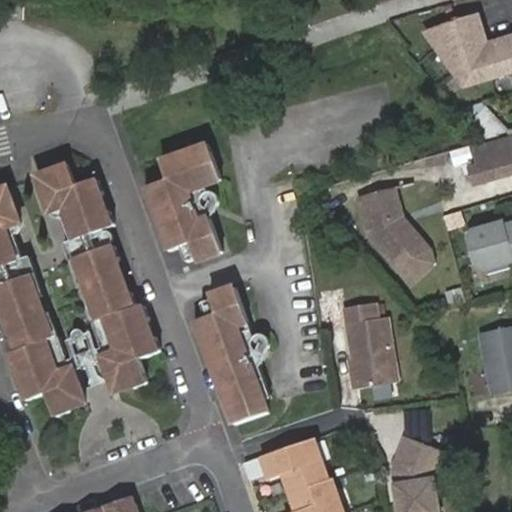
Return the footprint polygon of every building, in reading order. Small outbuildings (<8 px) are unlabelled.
[(480,19),(427,35),(467,89),(511,75),(511,40),(489,48),(480,19)] [(486,100),(470,108),(485,142),(502,134),(486,100)] [(511,142),(473,153),(483,186),(511,176),(511,142)] [(199,154),(199,156),(201,162),(217,156),(214,148),(211,146),(200,150),(199,154)] [(172,183),(160,187),(166,204),(158,206),(170,238),(176,236),(182,251),(185,251),(194,247),(200,262),(201,264),(227,256),(214,222),(203,226),(192,197),(203,194),(202,192),(226,183),(217,156),(201,162),(199,156),(183,162),(184,167),(169,173),(172,183)] [(167,166),(169,173),(184,167),(183,162),(180,158),(168,162),(167,166)] [(62,170),(60,174),(64,182),(78,178),(75,168),(70,166),(62,170)] [(100,202),(94,187),(83,191),(78,178),(64,182),(60,174),(43,180),(55,214),(72,208),(81,230),(78,231),(83,243),(111,232),(105,218),(112,215),(106,199),(100,202)] [(110,198),(104,183),(94,187),(100,202),(106,199),(110,198)] [(151,190),(150,192),(155,206),(158,206),(166,204),(160,187),(151,190)] [(405,219),(398,189),(359,199),(368,235),(412,286),(436,266),(432,252),(422,241),(423,240),(405,219)] [(0,272),(24,264),(19,251),(16,252),(9,231),(24,226),(12,191),(0,194),(0,272)] [(223,208),(223,203),(222,200),(219,198),(214,196),(211,197),(206,200),(205,203),(205,208),(209,214),(215,216),(218,215),(222,211),(223,208)] [(120,227),(115,214),(112,215),(105,218),(111,232),(118,230),(120,227)] [(511,261),(511,224),(502,228),(511,261)] [(26,231),(24,226),(9,231),(16,252),(19,251),(24,264),(30,262),(22,240),(26,231)] [(475,270),(482,274),(511,265),(511,261),(502,228),(471,237),(467,244),(475,270)] [(116,249),(111,232),(83,243),(76,245),(71,247),(77,263),(84,260),(109,251),(116,249)] [(170,238),(167,241),(172,254),(175,254),(182,251),(176,236),(170,238)] [(192,265),(200,262),(194,247),(185,251),(189,263),(192,265)] [(116,249),(109,251),(115,267),(122,265),(124,260),(121,250),(116,249)] [(156,342),(150,326),(144,328),(139,312),(132,314),(127,300),(134,297),(122,265),(115,267),(109,251),(84,260),(92,284),(97,301),(106,323),(99,326),(107,346),(121,341),(125,354),(107,360),(120,396),(137,389),(135,386),(151,379),(145,362),(155,358),(150,345),(156,342)] [(85,287),(92,284),(84,260),(77,263),(85,287)] [(24,264),(0,272),(0,287),(1,290),(10,286),(33,278),(40,276),(34,261),(30,262),(24,264)] [(33,278),(42,303),(49,300),(40,276),(33,278)] [(34,386),(39,401),(51,398),(56,413),(74,407),(75,411),(90,405),(77,370),(61,376),(56,363),(70,358),(64,339),(56,342),(48,318),(42,303),(33,278),(10,286),(16,302),(11,305),(22,337),(29,335),(33,350),(23,353),(28,369),(24,371),(30,387),(34,386)] [(10,286),(1,290),(0,291),(0,296),(4,304),(6,306),(11,305),(16,302),(10,286)] [(227,410),(232,422),(257,423),(271,418),(259,386),(262,385),(258,374),(256,375),(239,329),(251,325),(239,292),(214,301),(215,303),(220,318),(210,322),(208,323),(212,339),(207,341),(213,357),(220,355),(225,371),(219,373),(225,389),(230,387),(235,402),(228,405),(229,409),(227,410)] [(139,312),(144,310),(139,297),(138,295),(134,297),(127,300),(132,314),(139,312)] [(106,323),(97,301),(91,303),(99,326),(106,323)] [(220,318),(215,303),(207,306),(206,309),(210,322),(220,318)] [(155,325),(150,310),(146,309),(144,310),(139,312),(144,328),(150,326),(155,325)] [(347,313),(359,394),(398,388),(389,323),(378,324),(376,309),(347,313)] [(55,315),(48,318),(56,342),(64,339),(55,315)] [(199,326),(198,327),(202,339),(207,341),(212,339),(208,323),(199,326)] [(511,331),(478,339),(491,398),(511,393),(511,331)] [(20,352),(23,353),(33,350),(29,335),(22,337),(18,338),(16,343),(20,352)] [(271,341),(265,339),(262,339),(257,343),(256,346),(256,352),(257,354),(259,357),(265,358),(271,357),(273,354),(274,352),(274,349),(274,346),(271,341)] [(163,356),(165,352),(161,340),(156,342),(150,345),(155,358),(163,356)] [(109,351),(96,355),(99,363),(107,360),(125,354),(121,341),(107,346),(109,351)] [(95,352),(89,354),(95,369),(100,367),(99,363),(96,355),(95,352)] [(12,359),(17,372),(20,372),(24,371),(28,369),(23,353),(14,356),(12,359)] [(95,369),(89,354),(81,357),(82,360),(85,368),(86,373),(95,369)] [(211,358),(210,360),(214,373),(219,373),(225,371),(220,355),(213,357),(211,358)] [(85,368),(82,360),(71,363),(70,358),(56,363),(61,376),(77,370),(85,368)] [(153,385),(151,379),(135,386),(137,389),(138,392),(141,392),(150,389),(153,385)] [(24,391),(29,403),(31,403),(39,401),(34,386),(30,387),(24,391)] [(222,389),(221,391),(225,404),(228,405),(235,402),(230,387),(225,389),(222,389)] [(56,413),(59,420),(61,420),(76,415),(75,411),(74,407),(56,413)] [(314,444),(309,445),(316,468),(321,465),(314,444)] [(309,445),(247,466),(253,484),(267,479),(283,473),(286,481),(291,498),(301,495),(327,486),(321,465),(316,468),(309,445)] [(442,511),(438,483),(447,460),(410,446),(398,479),(402,506),(406,506),(407,511),(442,511)] [(283,473),(267,479),(270,485),(286,481),(283,473)] [(334,511),(332,504),(338,502),(332,484),(327,486),(301,495),(306,511),(334,511)] [(291,498),(295,511),(306,511),(301,495),(291,498)] [(125,511),(137,507),(134,500),(116,507),(118,511),(125,511)] [(332,504),(334,511),(342,511),(338,502),(332,504)]
